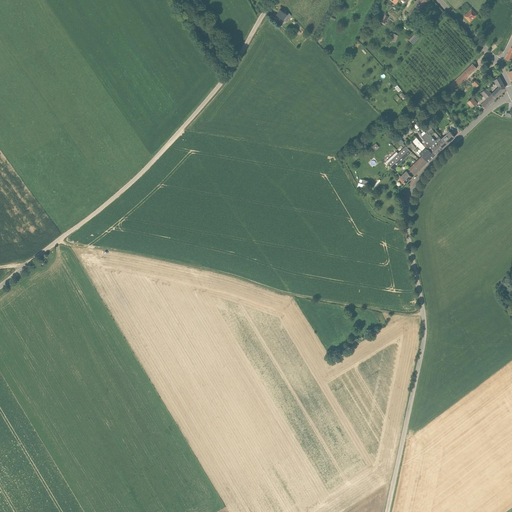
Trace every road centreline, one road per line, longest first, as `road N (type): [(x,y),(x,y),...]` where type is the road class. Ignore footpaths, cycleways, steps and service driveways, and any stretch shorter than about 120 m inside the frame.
road 1 (unclassified): [(0,286),(148,166),(225,78),(274,0)]
road 2 (track): [(58,240),(288,294),(422,312)]
road 3 (unclassified): [(387,511),(424,336),(407,215)]
road 4 (residential): [(407,215),(412,189),(432,161),(511,95)]
